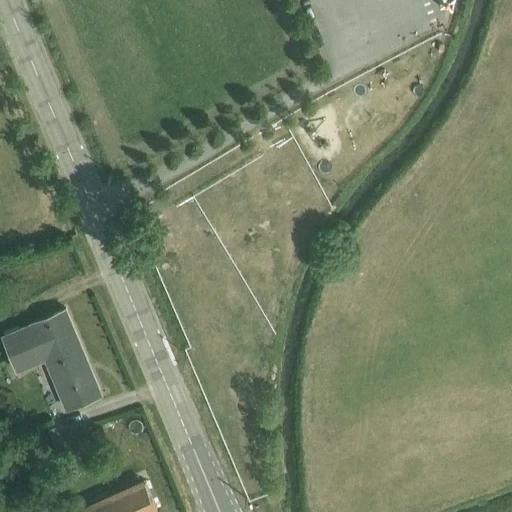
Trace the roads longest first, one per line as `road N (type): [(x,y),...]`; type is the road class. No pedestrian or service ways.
road 1 (unclassified): [(8,0),(223,511)]
road 2 (unknown): [(96,209),(313,84),(334,60),(322,0)]
